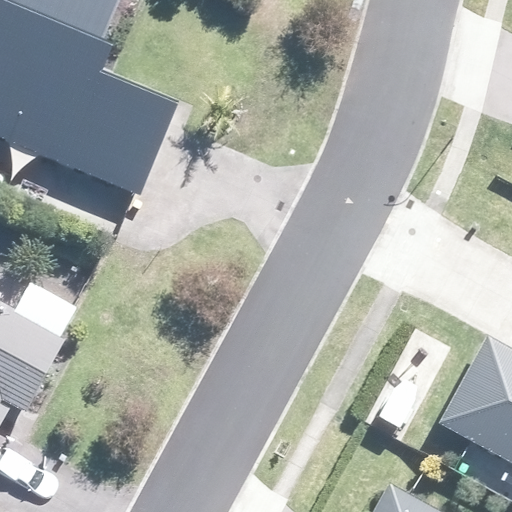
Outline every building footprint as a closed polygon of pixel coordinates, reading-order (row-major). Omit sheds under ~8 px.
[(0,0),(0,141),(142,201),(181,108),(112,78),(142,6),(127,0),(0,0)] [(0,436),(14,410),(33,420),(72,347),(64,343),(79,316),(0,272),(0,436)] [(401,441),(451,345),(413,326),(363,421),(401,441)] [(511,350),(494,341),(444,426),(471,441),(458,465),(511,494),(511,350)] [(439,511),(401,490),(388,511),(439,511)]
